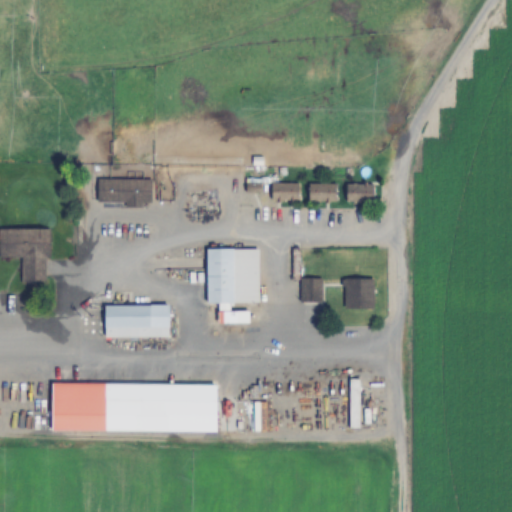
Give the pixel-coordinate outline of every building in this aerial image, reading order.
[(151,179),(96,179),(96,204),(151,204),(151,179)] [(298,201),(298,183),(270,183),(270,201),(298,201)] [(336,202),(336,184),(307,184),(307,202),(336,202)] [(344,184),(344,203),(373,203),(373,184),(344,184)] [(0,229),(0,258),(21,259),(21,283),(49,283),(48,229),(0,229)] [(206,250),(206,305),(217,305),(218,325),(249,324),(249,311),(231,311),(231,304),(258,304),(258,249),(206,250)] [(321,279),(300,279),(300,303),(321,303),(321,279)] [(374,310),(374,280),(341,280),(341,310),(374,310)] [(104,338),(169,338),(169,306),(104,306),(104,338)] [(358,429),(358,379),(348,379),(348,429),(358,429)] [(216,434),(217,384),(52,383),(51,432),(216,434)] [(252,432),(265,432),(265,402),(252,402),(252,432)]
